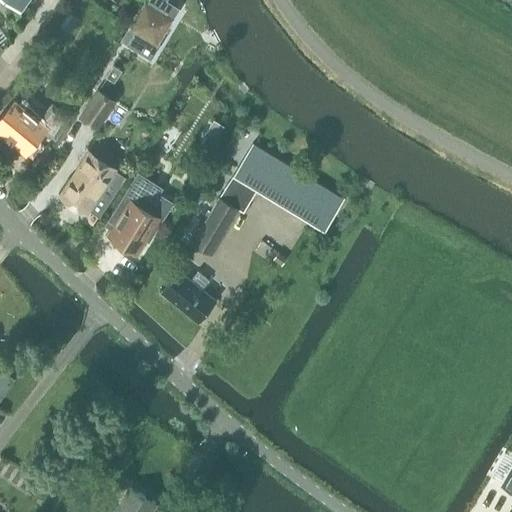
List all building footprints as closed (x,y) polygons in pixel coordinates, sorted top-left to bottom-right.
[(6,0),(21,10),(27,0),(6,0)] [(136,31),(129,44),(151,57),(159,44),(158,42),(172,19),(166,15),(173,4),(165,0),(149,0),(148,3),(145,2),(130,27),(136,31)] [(121,70),(114,65),(107,76),(114,80),(121,70)] [(97,89),(79,116),(96,127),(113,100),(97,89)] [(15,98),(0,115),(0,130),(26,152),(46,129),(53,135),(56,137),(69,116),(68,114),(53,102),(39,118),(15,98)] [(214,120),(205,134),(215,140),(223,126),(214,120)] [(224,189),(193,241),(212,253),(237,209),(245,213),(258,190),(325,231),(343,201),(252,145),(234,175),(224,189)] [(89,150),(60,194),(87,211),(116,168),(89,150)] [(132,182),(109,220),(116,224),(110,233),(138,250),(158,216),(162,218),(172,201),(157,192),(154,196),(132,182)] [(279,252),(274,258),(282,264),(286,258),(279,252)] [(162,291),(198,320),(216,298),(200,286),(204,281),(197,275),(193,279),(180,269),(162,291)] [(0,402),(15,379),(0,369),(0,402)] [(511,464),(501,483),(507,487),(511,489),(511,464)] [(150,511),(156,502),(129,486),(113,511),(150,511)]
